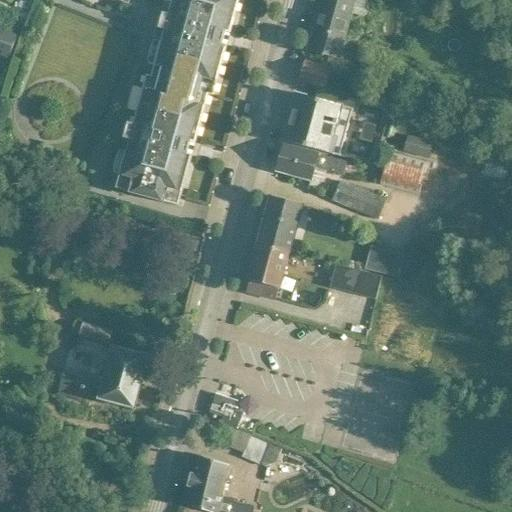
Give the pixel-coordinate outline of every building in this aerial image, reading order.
[(169,0),(149,74),(211,91),(236,0),(169,0)] [(320,0),(315,18),(349,27),(356,0),(320,0)] [(0,50),(14,56),(25,27),(0,17),(0,50)] [(307,49),(340,58),(349,27),(315,18),(307,49)] [(315,85),(318,63),(289,60),(287,82),(315,85)] [(117,185),(179,203),(211,91),(149,74),(117,185)] [(283,137),(329,149),(342,101),(297,88),(283,137)] [(378,154),(374,177),(420,186),(427,144),(399,139),(396,157),(378,154)] [(276,168),(313,179),(321,153),(284,142),(276,168)] [(474,157),(467,174),(489,182),(495,165),(474,157)] [(349,174),(340,192),(379,212),(389,194),(349,174)] [(270,193),(257,239),(292,249),(304,203),(270,193)] [(247,277),(281,287),(292,249),(257,239),(247,277)] [(403,255),(369,243),(361,268),(394,279),(403,255)] [(365,345),(412,354),(417,329),(371,319),(365,345)] [(96,351),(101,337),(68,327),(63,341),(96,351)] [(101,399),(135,406),(147,351),(113,344),(101,399)] [(46,375),(42,391),(79,401),(83,385),(46,375)] [(238,402),(215,394),(209,414),(220,417),(221,415),(223,416),(221,424),(236,429),(243,412),(235,409),(238,402)] [(211,446),(230,451),(228,458),(245,463),(250,444),(232,439),(233,435),(215,430),(211,446)] [(185,503),(218,511),(231,461),(197,453),(185,503)]
